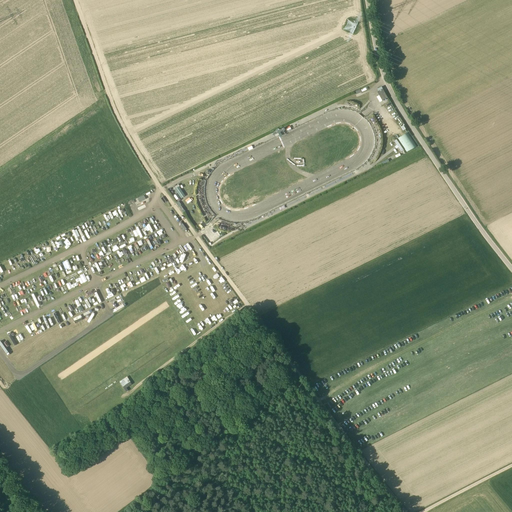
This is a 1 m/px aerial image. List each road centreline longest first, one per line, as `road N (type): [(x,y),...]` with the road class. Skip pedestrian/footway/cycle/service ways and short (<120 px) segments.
road 1 (track): [(76,0),(109,99),(137,153),(405,511)]
road 2 (unclassified): [(511,268),(398,106),(366,0)]
